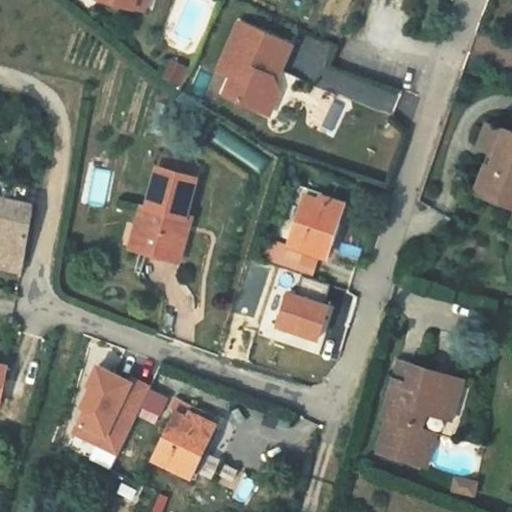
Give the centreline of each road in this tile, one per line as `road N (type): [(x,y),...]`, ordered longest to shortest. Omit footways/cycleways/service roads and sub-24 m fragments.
road 1 (residential): [(470,0),(343,390),(314,403),(37,305)]
road 2 (unknown): [(343,390),(307,511)]
